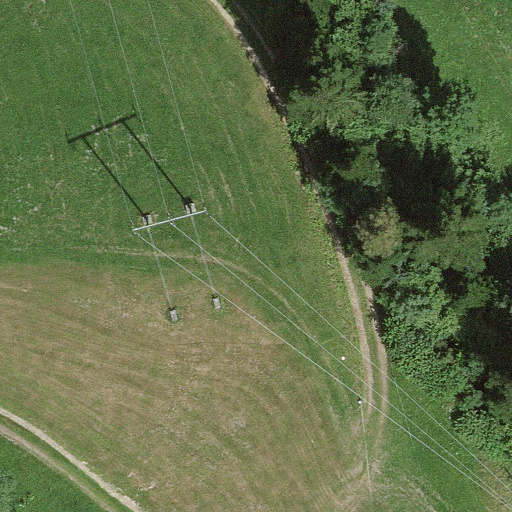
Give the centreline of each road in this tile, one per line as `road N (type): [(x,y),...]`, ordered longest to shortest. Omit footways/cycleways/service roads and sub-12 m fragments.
road 1 (track): [(209,0),(253,55),(323,180),(372,309),(377,427),(369,460),(336,511)]
road 2 (track): [(125,511),(0,416)]
